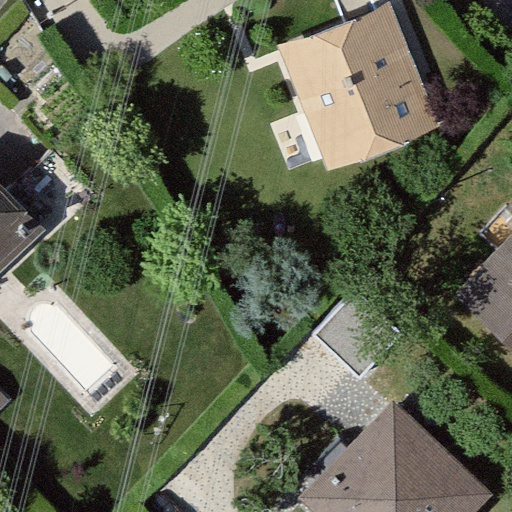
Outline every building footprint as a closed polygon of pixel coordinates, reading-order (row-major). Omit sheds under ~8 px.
[(393,0),(384,0),(277,43),(326,165),(441,119),(393,0)] [(0,165),(0,261),(47,220),(0,165)] [(511,228),(457,287),(511,338),(511,228)] [(406,331),(357,288),(315,336),(364,379),(406,331)] [(473,511),(498,485),(398,392),(301,494),(320,511),(473,511)]
